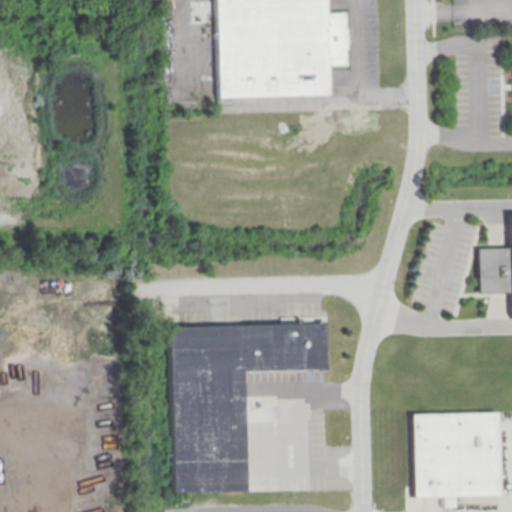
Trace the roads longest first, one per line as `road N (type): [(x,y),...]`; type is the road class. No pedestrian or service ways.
road 1 (residential): [(412,0),(415,139),(362,354),(359,511)]
road 2 (residential): [(122,290),(349,285),(380,293)]
